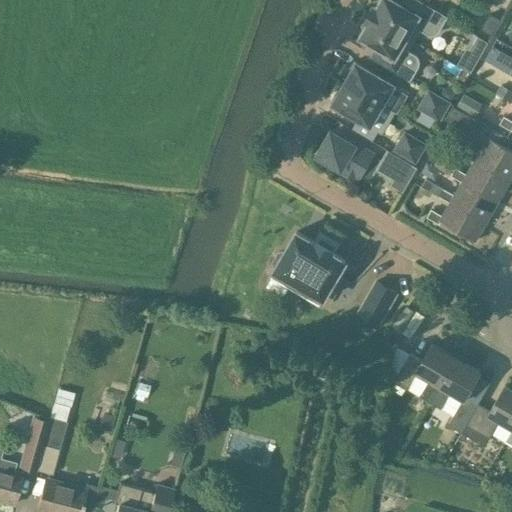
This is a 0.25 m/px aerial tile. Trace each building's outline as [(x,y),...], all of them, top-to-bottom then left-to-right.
[(370,15),(415,40),(421,30),(428,34),(435,35),(440,30),(448,18),(416,0),(410,0),(406,8),(392,0),(382,0),(378,8),(375,7),(370,15)] [(376,59),(412,80),(419,67),(420,60),(416,55),(409,51),(415,40),(370,15),(365,23),(368,24),(361,37),(382,49),(376,59)] [(469,50),(480,56),(488,43),(477,37),(469,50)] [(511,55),(493,45),(485,59),(511,75),(511,55)] [(345,83),(383,105),(395,85),(357,62),(357,63),(354,61),(347,73),(350,75),(345,83)] [(330,102),(371,126),(383,105),(345,83),(340,91),(337,89),(330,102)] [(417,109),(441,123),(452,103),(428,89),(417,109)] [(511,121),(504,117),(500,124),(511,131),(511,121)] [(393,150),(417,164),(428,144),(405,130),(393,150)] [(344,173),(354,179),(356,175),(360,177),(373,154),(350,140),(349,142),(332,132),(318,155),(342,169),(342,167),(346,169),(344,173)] [(511,150),(488,137),(478,153),(467,147),(463,155),(475,162),(475,161),(477,159),(511,178),(511,150)] [(390,184),(403,192),(418,167),(387,150),(381,160),(377,170),(393,179),(390,184)] [(500,200),(511,179),(511,178),(477,159),(475,161),(468,174),(456,167),(455,168),(438,158),(434,165),(463,182),(465,179),(500,200)] [(500,200),(465,179),(463,182),(455,195),(426,178),(422,186),(450,203),(452,200),(488,221),(500,200)] [(475,243),(488,221),(452,200),(450,203),(443,216),(431,209),(426,217),(439,225),(441,222),(475,243)] [(274,271),(324,300),(347,260),(333,253),(334,250),(318,241),(317,243),(297,232),(285,252),(283,251),(278,252),(273,262),(274,266),(276,268),(274,271)] [(359,312),(380,324),(398,293),(377,281),(359,312)] [(430,402),(456,358),(432,345),(422,362),(409,354),(393,383),(406,390),(416,373),(429,380),(419,396),(430,402)] [(461,433),(479,404),(465,397),(480,372),(456,358),(430,402),(441,409),(450,392),(462,399),(448,425),(461,433)] [(504,442),(505,443),(511,431),(511,390),(505,387),(491,412),(479,404),(461,433),(466,435),(485,446),(494,431),(507,438),(504,442)] [(20,465),(35,469),(48,421),(33,417),(20,465)] [(53,474),(67,422),(50,417),(48,421),(35,469),(53,474)] [(0,500),(13,504),(22,474),(12,471),(14,463),(0,459),(0,453),(1,450),(0,450),(0,500)] [(91,511),(99,487),(85,483),(83,490),(46,480),(38,510),(45,511),(91,511)] [(115,511),(166,511),(173,489),(155,484),(153,492),(119,482),(113,503),(117,504),(115,511)]
